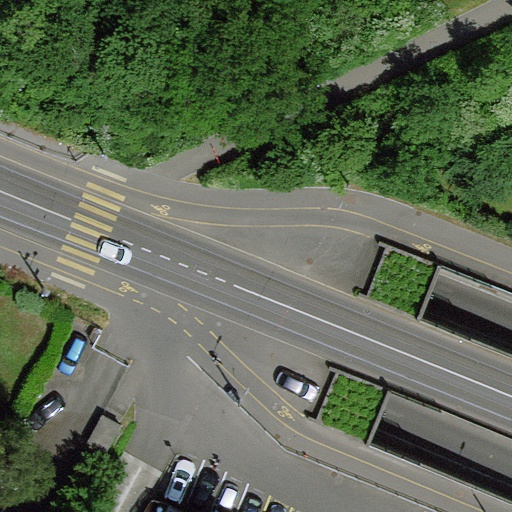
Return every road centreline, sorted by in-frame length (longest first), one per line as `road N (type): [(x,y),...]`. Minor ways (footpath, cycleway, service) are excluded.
road 1 (primary): [(0,215),(380,415),(511,468)]
road 2 (tertiary): [(511,394),(0,185)]
road 3 (primary): [(511,323),(430,290),(0,169)]
